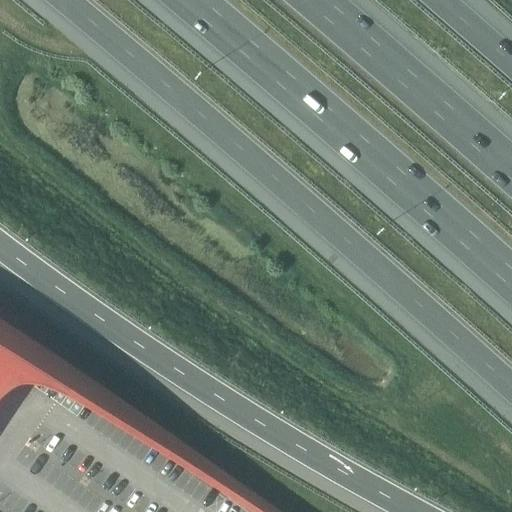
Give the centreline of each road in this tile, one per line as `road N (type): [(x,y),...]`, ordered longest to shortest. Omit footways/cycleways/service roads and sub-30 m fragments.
road 1 (motorway): [(61,0),(511,392)]
road 2 (motorway): [(0,247),(137,345),(408,511)]
road 3 (motorway): [(183,0),(511,283)]
road 4 (motorway): [(511,175),(312,0)]
road 5 (track): [(0,18),(43,45),(161,85)]
